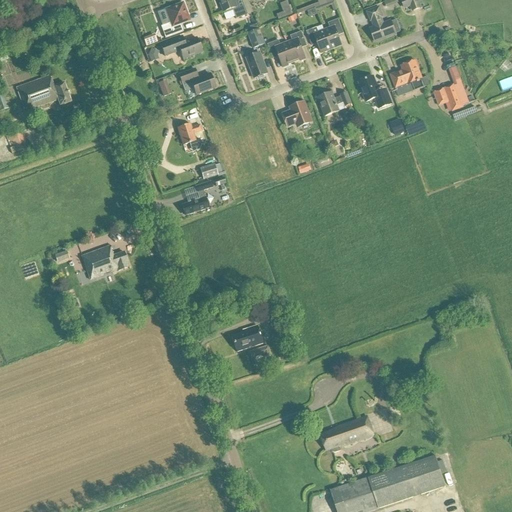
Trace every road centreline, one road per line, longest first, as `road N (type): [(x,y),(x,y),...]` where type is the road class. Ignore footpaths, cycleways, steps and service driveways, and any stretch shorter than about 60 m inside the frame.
road 1 (tertiary): [(251,511),(86,12)]
road 2 (residential): [(365,59),(239,105),(198,0)]
road 3 (track): [(233,459),(95,511)]
